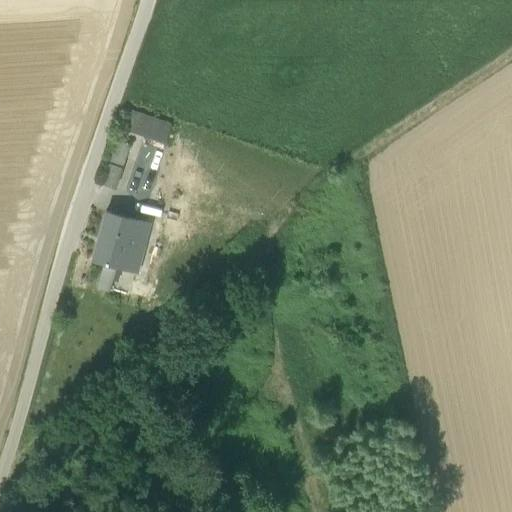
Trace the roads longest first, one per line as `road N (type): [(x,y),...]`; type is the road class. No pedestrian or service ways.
road 1 (unclassified): [(0,494),(148,0)]
road 2 (track): [(511,51),(351,157),(267,233)]
